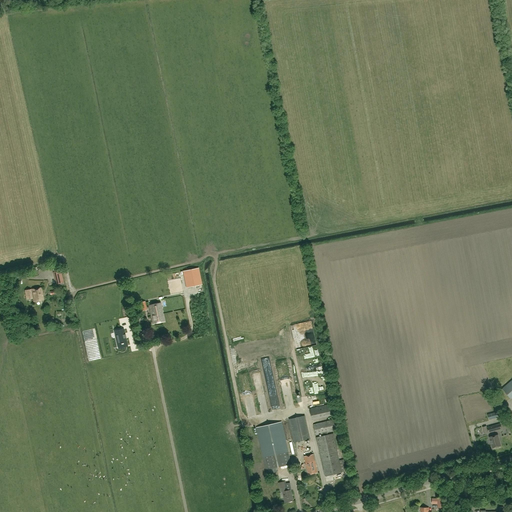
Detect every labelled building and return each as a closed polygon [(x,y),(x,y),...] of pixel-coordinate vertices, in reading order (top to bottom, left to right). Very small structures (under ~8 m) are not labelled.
[(201,285),(198,268),(183,271),(186,288),(201,285)] [(25,290),(27,300),(33,299),(34,302),(43,300),(41,287),(25,290)] [(153,324),(164,322),(160,303),(149,305),(153,324)] [(123,343),(126,342),(125,338),(126,338),(126,337),(125,337),(125,335),(125,334),(124,334),(123,330),(115,331),(118,344),(121,344),(123,344),(123,343)] [(491,380),(511,375),(511,358),(488,363),(491,380)] [(310,409),(312,420),(333,415),(331,404),(310,409)] [(294,443),(310,439),(305,416),(288,419),(294,443)] [(335,420),(313,424),(316,436),(337,431),(335,421),(335,420)] [(277,472),(276,467),(282,466),(291,464),(288,453),(281,422),(257,428),(263,457),(266,470),(267,474),(277,472)] [(486,426),(482,427),(484,434),(488,433),(500,429),(499,424),(487,427),(486,426)] [(342,473),(342,471),(339,460),(333,434),(316,438),(325,477),(342,473)] [(501,446),(498,435),(489,437),(492,448),(501,446)] [(304,456),(305,461),(308,475),(317,473),(313,454),(304,456)] [(279,483),(280,489),(281,492),(283,492),(285,503),(293,501),(290,490),(287,491),(284,482),(279,483)]
